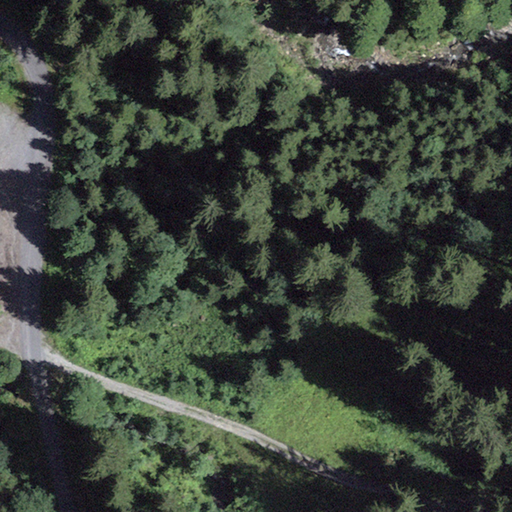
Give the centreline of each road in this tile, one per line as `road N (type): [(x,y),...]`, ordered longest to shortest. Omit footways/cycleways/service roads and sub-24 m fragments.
road 1 (track): [(495,511),(0,341)]
road 2 (tertiary): [(68,511),(36,317),(45,106),(30,55),(0,24)]
